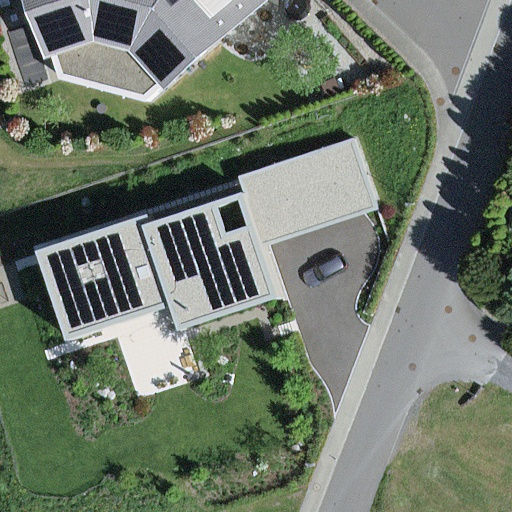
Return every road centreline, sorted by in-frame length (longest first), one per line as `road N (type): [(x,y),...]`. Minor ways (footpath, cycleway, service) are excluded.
road 1 (residential): [(511,64),(416,322)]
road 2 (residential): [(416,322),(345,511)]
